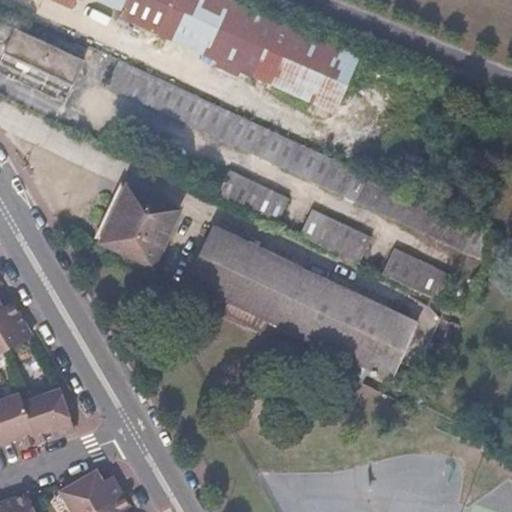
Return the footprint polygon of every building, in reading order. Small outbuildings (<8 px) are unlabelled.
[(283,91),(308,36),(227,0),(53,0),(70,8),(73,0),(94,0),(120,12),(118,16),(283,91)] [(0,74),(70,109),(79,93),(11,61),(22,34),(4,26),(0,35),(0,74)] [(11,61),(79,93),(91,67),(22,34),(11,61)] [(485,268),(498,240),(476,233),(469,230),(124,66),(113,90),(485,268)] [(229,174),(218,196),(280,225),(289,203),(229,174)] [(96,241),(150,268),(176,213),(124,187),(96,241)] [(218,196),(217,198),(279,228),(280,225),(218,196)] [(309,212),(298,234),(359,263),(369,241),(309,212)] [(214,229),(181,298),(361,384),(368,370),(389,381),(399,361),(415,369),(431,335),(214,229)] [(298,234),(297,236),(358,265),(359,263),(298,234)] [(382,273),(442,302),(451,279),(391,252),(382,273)] [(381,276),(441,304),(442,302),(382,273),(381,276)] [(0,349),(1,348),(28,333),(9,300),(5,302),(0,304),(0,349)] [(68,426),(55,384),(19,397),(33,438),(68,426)] [(33,438),(19,397),(16,389),(0,394),(0,438),(16,432),(20,443),(33,438)] [(119,490),(109,472),(98,480),(90,468),(55,490),(68,511),(83,511),(111,495),(119,490)] [(29,511),(23,492),(0,500),(0,511),(29,511)] [(119,511),(111,495),(83,511),(119,511)]
